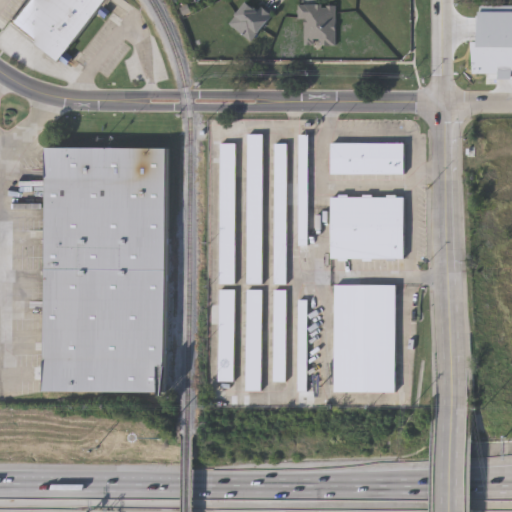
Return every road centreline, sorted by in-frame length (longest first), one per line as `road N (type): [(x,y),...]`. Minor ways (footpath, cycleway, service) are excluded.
road 1 (motorway): [(408,486),(0,486)]
road 2 (tertiary): [(458,405),(444,0)]
road 3 (tertiary): [(277,102),(446,106)]
road 4 (tertiary): [(0,71),(61,100),(136,102)]
